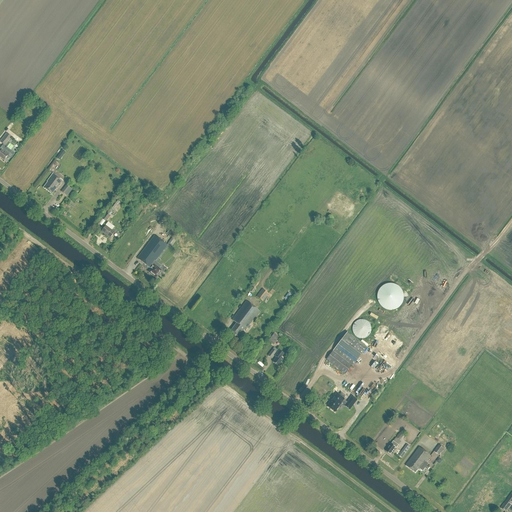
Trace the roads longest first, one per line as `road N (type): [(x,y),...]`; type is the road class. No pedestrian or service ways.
road 1 (tertiary): [(436,511),(0,180)]
road 2 (track): [(0,215),(392,511)]
road 3 (track): [(174,347),(0,465)]
